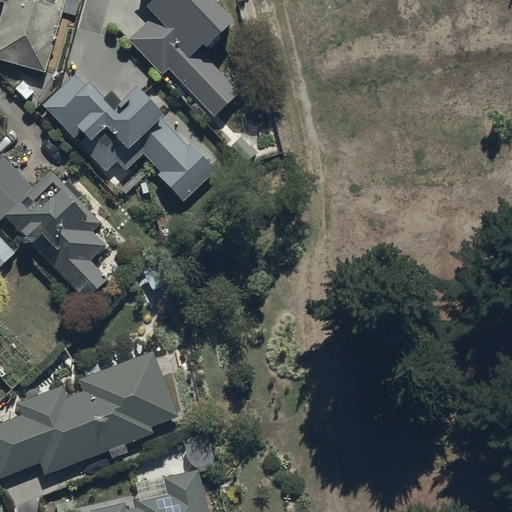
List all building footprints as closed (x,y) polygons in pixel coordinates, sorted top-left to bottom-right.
[(0,67),(47,80),(68,0),(0,0),(0,8),(6,10),(0,31),(0,67)] [(237,27),(210,0),(155,0),(147,8),(152,14),(127,39),(161,73),(167,67),(214,114),(239,89),(207,56),(237,27)] [(75,80),(44,111),(106,179),(118,168),(127,178),(145,161),(163,179),(159,183),(185,209),(219,176),(193,149),(190,152),(168,130),(168,129),(140,100),(125,115),(115,105),(108,112),(93,96),(92,98),(75,80)] [(35,194),(5,164),(0,168),(0,229),(1,231),(8,224),(27,243),(23,247),(33,258),(47,245),(64,263),(54,272),(89,307),(109,287),(91,268),(107,252),(94,239),(103,230),(80,207),(84,203),(68,186),(64,190),(51,177),(35,194)] [(0,238),(0,266),(14,253),(0,238)] [(21,422),(0,430),(0,483),(41,469),(45,481),(110,457),(113,464),(129,459),(126,451),(155,440),(153,434),(179,424),(155,357),(78,385),(83,397),(69,402),(64,391),(57,393),(53,383),(35,390),(39,402),(17,410),(21,422)] [(206,511),(200,476),(135,489),(139,511),(127,511),(127,510),(117,511),(206,511)]
